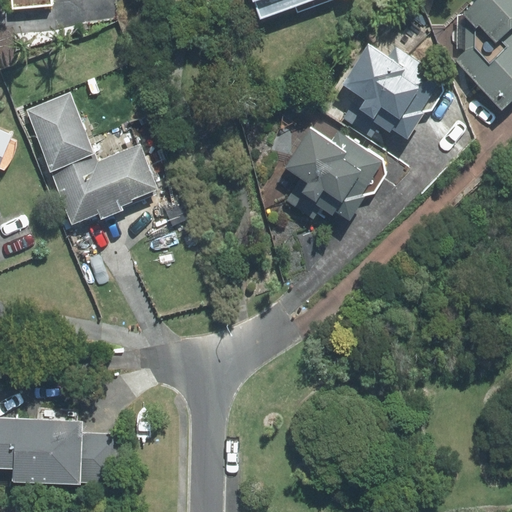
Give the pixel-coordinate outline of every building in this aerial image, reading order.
[(259,0),(263,11),(292,0),(259,0)] [(457,58),(504,105),(511,96),(511,0),(472,0),(462,10),(484,31),(457,58)] [(375,31),(344,80),(367,95),(361,105),(407,135),(440,84),(408,64),(413,56),(375,31)] [(75,222),(101,211),(103,216),(127,206),(125,202),(163,186),(145,141),(100,159),(72,89),(28,106),(75,222)] [(315,217),(322,206),(335,214),(337,210),(352,219),(359,209),(367,215),(376,201),(370,197),(382,178),(389,167),(383,163),(389,153),(370,141),(367,145),(341,128),(335,138),(312,124),(287,162),(305,174),(288,200),(315,217)] [(0,168),(14,132),(0,126),(0,168)] [(0,464),(15,465),(15,478),(82,480),(120,481),(121,433),(86,432),(86,418),(78,418),(78,408),(39,407),(39,417),(0,415),(0,464)]
